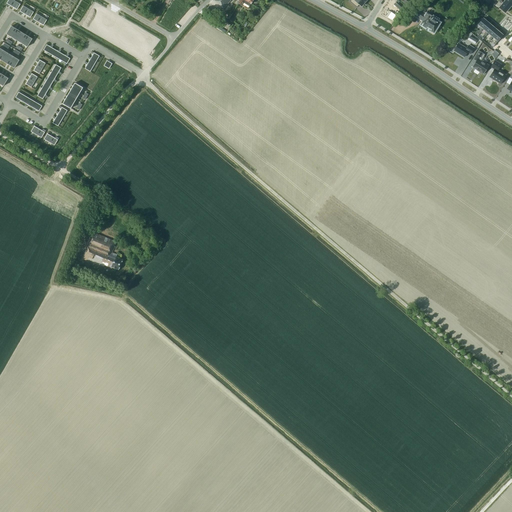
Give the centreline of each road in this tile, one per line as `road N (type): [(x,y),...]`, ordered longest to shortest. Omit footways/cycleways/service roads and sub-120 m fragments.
road 1 (unclassified): [(511,396),(141,76)]
road 2 (unclassified): [(141,76),(63,164),(0,134)]
road 3 (secondary): [(511,121),(365,28)]
road 4 (track): [(243,407),(366,511)]
